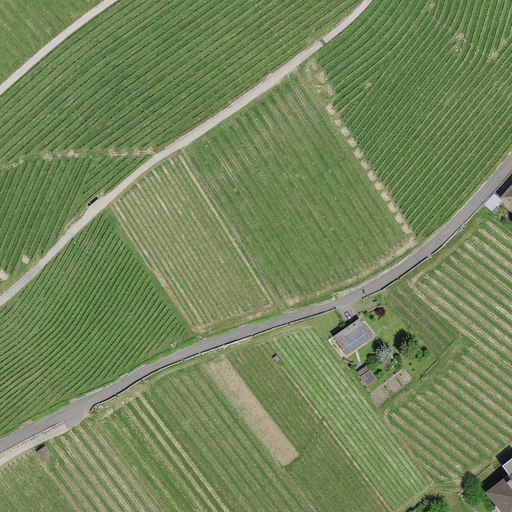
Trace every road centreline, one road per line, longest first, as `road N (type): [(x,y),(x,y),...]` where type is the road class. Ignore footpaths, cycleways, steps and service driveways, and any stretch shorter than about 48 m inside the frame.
road 1 (unclassified): [(0,441),(170,359),(371,288),(446,236),(511,162)]
road 2 (track): [(373,0),(242,105),(154,161),(0,305)]
road 3 (track): [(0,94),(116,0)]
